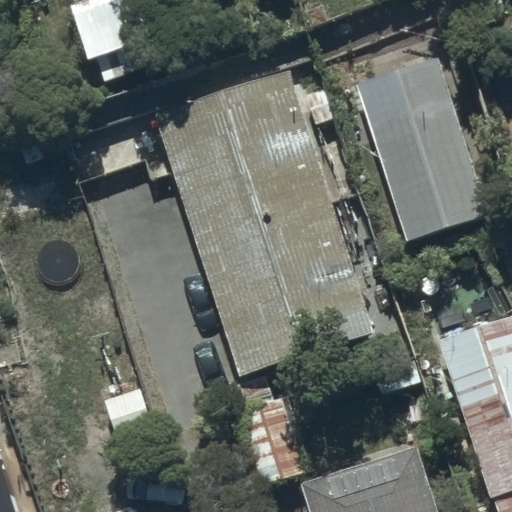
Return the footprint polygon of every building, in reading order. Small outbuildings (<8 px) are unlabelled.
[(432,60),(352,86),(403,247),(483,221),(432,60)] [(290,74),(151,118),(234,377),(373,332),(290,74)] [(511,511),(511,311),(430,342),(491,511),(511,511)] [(269,374),(229,388),(263,486),(302,472),(269,374)] [(435,511),(412,441),(295,479),(305,511),(435,511)] [(0,511),(17,511),(0,458),(0,511)]
